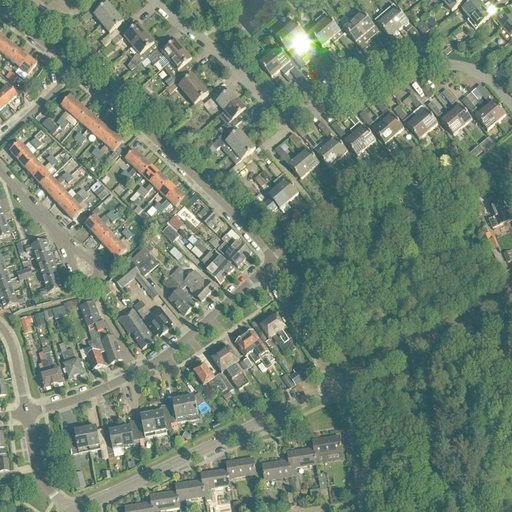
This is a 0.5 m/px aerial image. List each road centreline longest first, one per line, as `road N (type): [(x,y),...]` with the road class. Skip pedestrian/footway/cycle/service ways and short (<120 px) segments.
road 1 (tertiary): [(73,511),(336,386)]
road 2 (residential): [(268,267),(157,361),(89,395),(25,414)]
road 3 (residential): [(75,70),(206,189),(266,252),(268,267)]
road 4 (residential): [(511,105),(475,73),(443,66),(391,74),(321,110),(291,113)]
road 5 (tertiary): [(511,291),(336,386)]
road 6 (residential): [(291,113),(262,98),(153,0)]
road 7 (residential): [(336,386),(268,267)]
road 8 (residential): [(366,511),(356,440),(336,386)]
